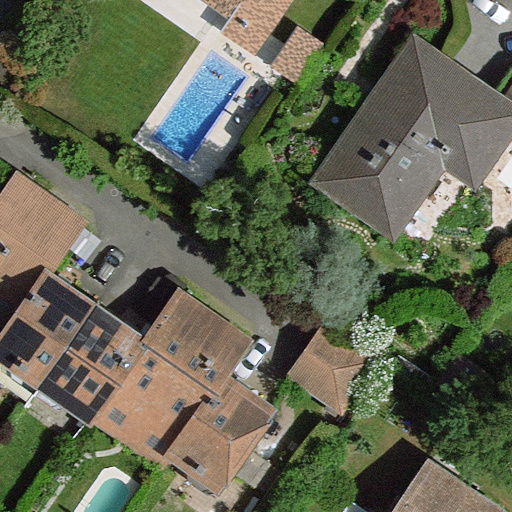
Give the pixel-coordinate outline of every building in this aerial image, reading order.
[(216,0),(241,15),(232,29),(256,45),(285,0),(216,0)] [(511,126),(511,109),(418,44),(321,182),(393,232),(443,161),(473,182),(511,126)] [(86,220),(21,176),(0,206),(0,314),(12,323),(0,341),(0,345),(162,456),(170,444),(222,479),(270,409),(221,375),(248,336),(182,291),(151,336),(52,270),(86,220)] [(377,358),(330,325),(296,373),(344,406),(377,358)] [(489,511),(422,466),(389,511),(489,511)]
